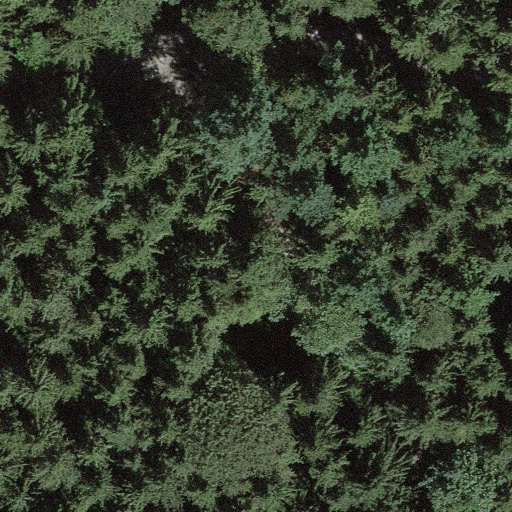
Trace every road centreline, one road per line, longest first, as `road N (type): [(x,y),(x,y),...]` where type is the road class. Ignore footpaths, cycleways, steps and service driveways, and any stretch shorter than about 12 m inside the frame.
road 1 (track): [(171,46),(467,511)]
road 2 (track): [(0,53),(171,46),(441,64),(511,78)]
